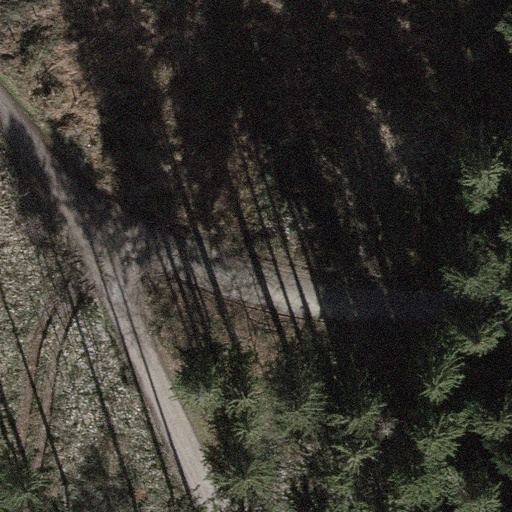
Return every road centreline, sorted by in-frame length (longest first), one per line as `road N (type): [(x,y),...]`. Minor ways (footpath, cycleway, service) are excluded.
road 1 (track): [(511,292),(418,310),(124,248)]
road 2 (track): [(124,248),(238,511)]
road 3 (track): [(124,248),(0,112)]
